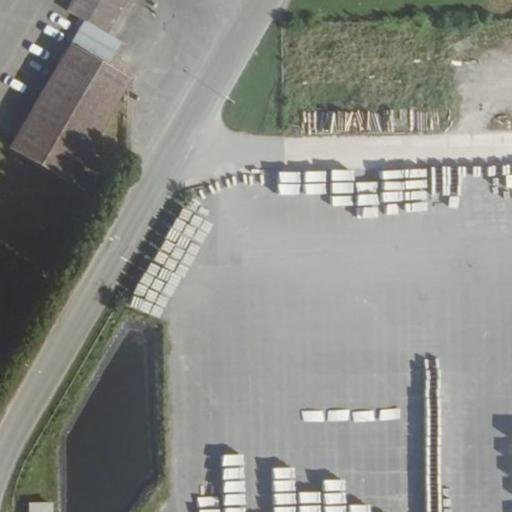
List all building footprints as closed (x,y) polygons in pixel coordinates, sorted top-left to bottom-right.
[(119,0),(69,0),(66,6),(83,16),(103,29),(119,0)] [(103,29),(83,16),(70,38),(107,61),(120,39),(103,29)] [(107,61),(70,38),(9,141),(67,176),(128,73),(107,61)] [(379,171),(335,170),(336,219),(380,219),(379,171)] [(511,324),(511,265),(481,266),(480,325),(511,324)] [(55,511),(55,502),(34,502),(34,511),(55,511)]
